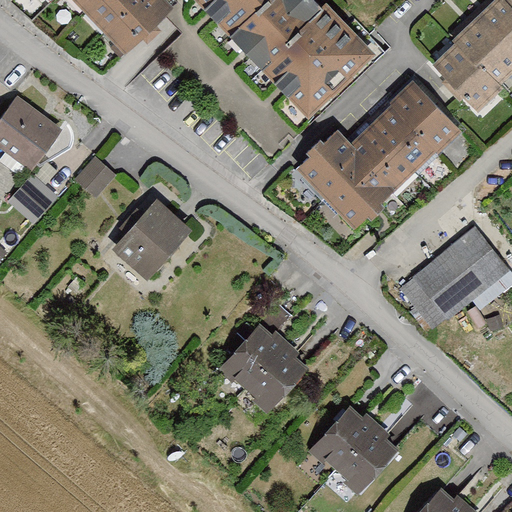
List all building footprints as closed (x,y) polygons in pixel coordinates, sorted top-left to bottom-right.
[(165,0),(73,0),(121,51),(170,5),(165,0)] [(198,0),(231,34),(265,0),(198,0)] [(325,3),(322,0),(265,0),(231,34),(262,65),(325,3)] [(511,10),(501,0),(495,0),(454,39),(499,84),(511,71),(511,10)] [(511,0),(501,0),(511,10),(511,0)] [(373,52),(325,3),(262,65),(259,68),(307,117),(373,52)] [(499,84),(454,39),(434,60),(479,104),(499,84)] [(417,81),(392,105),(436,152),(461,128),(417,81)] [(13,93),(0,111),(0,146),(29,167),(59,124),(13,93)] [(352,143),(334,125),(293,166),(356,229),(436,152),(392,105),(352,143)] [(112,174),(92,157),(73,179),(94,196),(112,174)] [(56,196),(32,177),(11,202),(34,222),(56,196)] [(192,223),(155,195),(114,247),(151,276),(192,223)] [(509,268),(475,225),(397,285),(430,328),(509,268)] [(305,366),(252,324),(217,369),(270,411),(305,366)] [(350,400),(308,449),(362,495),(404,446),(350,400)] [(467,511),(439,486),(415,511),(467,511)]
